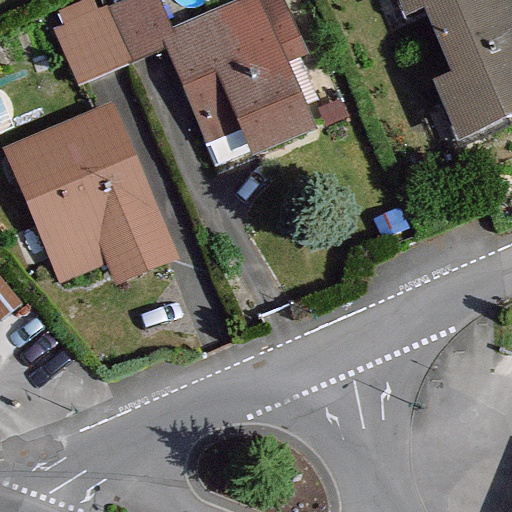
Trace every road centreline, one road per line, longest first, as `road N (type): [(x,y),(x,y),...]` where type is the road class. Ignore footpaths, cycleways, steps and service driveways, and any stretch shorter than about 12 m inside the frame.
road 1 (unclassified): [(347,346),(134,444),(63,483),(44,511)]
road 2 (unclassified): [(511,273),(347,346)]
road 3 (unclassified): [(382,511),(347,346)]
